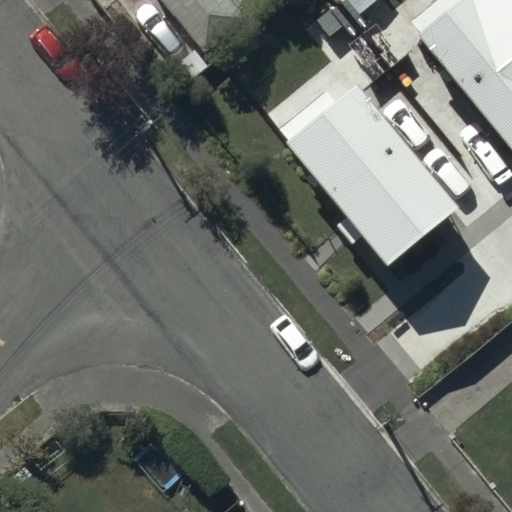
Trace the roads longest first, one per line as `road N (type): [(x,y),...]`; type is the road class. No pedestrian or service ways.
road 1 (residential): [(378,511),(145,231)]
road 2 (residential): [(145,231),(0,53)]
road 3 (residential): [(145,231),(0,350)]
